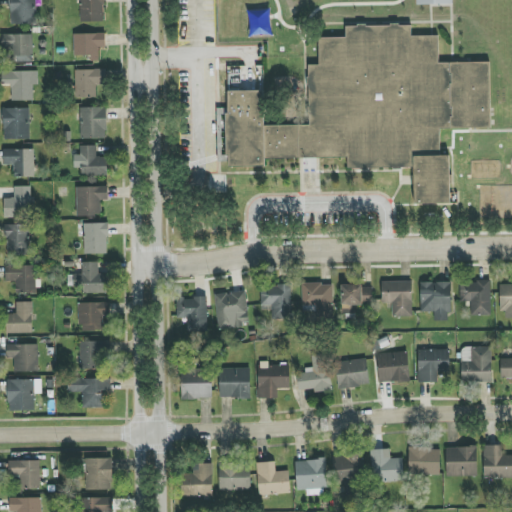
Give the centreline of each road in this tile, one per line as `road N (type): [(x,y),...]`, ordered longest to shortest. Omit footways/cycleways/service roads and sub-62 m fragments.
road 1 (residential): [(0,435),(245,433),(511,413)]
road 2 (tertiary): [(159,511),(151,0)]
road 3 (tertiary): [(131,0),(138,511)]
road 4 (residential): [(135,268),(285,252),(511,248)]
